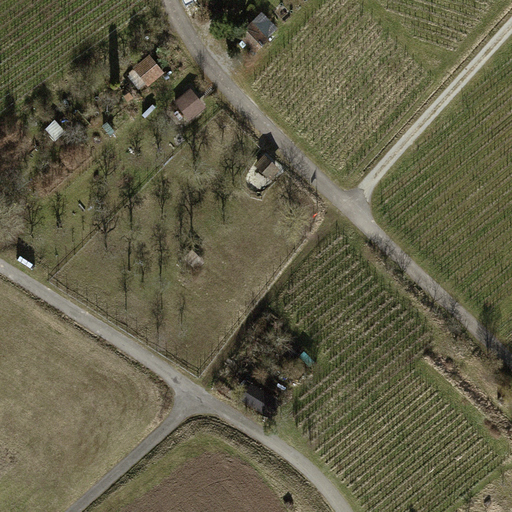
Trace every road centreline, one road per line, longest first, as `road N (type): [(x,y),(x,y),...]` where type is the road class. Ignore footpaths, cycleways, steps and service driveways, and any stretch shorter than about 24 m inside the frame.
road 1 (track): [(511,354),(199,46),(183,0)]
road 2 (track): [(0,262),(309,470),(332,511)]
road 3 (track): [(359,203),(511,27)]
road 4 (track): [(199,398),(70,511)]
